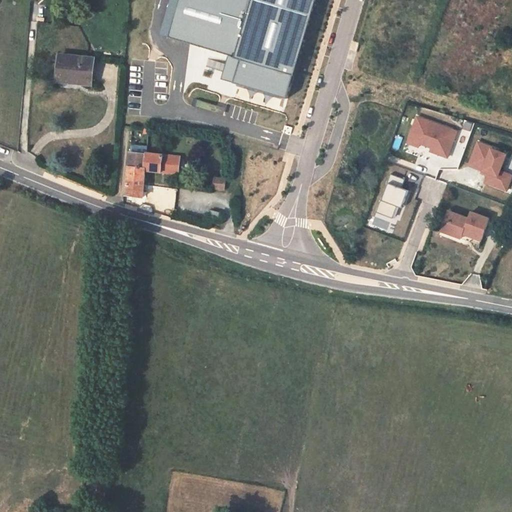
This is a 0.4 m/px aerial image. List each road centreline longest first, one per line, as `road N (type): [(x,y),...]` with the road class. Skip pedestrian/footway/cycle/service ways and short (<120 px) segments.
road 1 (unknown): [(107,209),(100,511)]
road 2 (secondary): [(0,164),(107,209),(260,256)]
road 3 (residential): [(300,184),(356,0)]
road 4 (secondary): [(328,272),(511,307)]
road 5 (unknown): [(15,171),(43,143),(102,121),(107,100),(97,68)]
